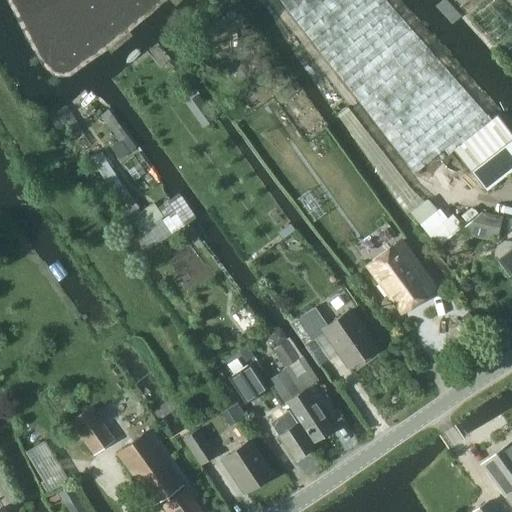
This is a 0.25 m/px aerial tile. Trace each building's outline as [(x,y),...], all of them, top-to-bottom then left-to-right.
[(450,152),(455,148),(487,188),(511,168),(511,135),(496,115),(491,119),(412,29),(386,0),(280,0),(415,172),(447,148),(450,152)] [(215,119),(205,105),(193,114),(203,127),(215,119)] [(144,249),(193,216),(176,191),(156,205),(152,199),(135,211),(144,225),(133,232),(144,249)] [(499,213),(481,209),(460,225),(459,230),(494,237),(499,213)] [(427,287),(431,284),(401,241),(369,264),(402,310),(429,290),(427,287)] [(511,276),(511,241),(511,242),(504,241),(496,247),(495,255),(511,276)] [(306,331),(300,335),(306,344),(326,331),(349,365),(352,363),(355,366),(372,354),(370,351),(375,347),(349,309),(327,324),(315,306),(297,318),(306,331)] [(297,354),(285,337),(271,347),(283,364),(297,354)] [(250,363),(230,377),(246,401),(256,394),(266,388),(250,363)] [(284,371),(271,379),(271,380),(286,402),(287,401),(313,441),(332,428),(306,388),(299,393),(284,371)] [(115,438),(91,404),(69,419),(93,453),(115,438)] [(289,409),(270,421),(278,435),(294,458),(313,446),(297,422),(289,409)] [(184,437),(200,463),(216,453),(200,427),(184,437)] [(182,483),(145,430),(116,450),(154,503),(182,483)] [(244,492),(271,474),(249,440),(222,458),(244,492)] [(511,442),(484,463),(511,501),(511,442)] [(167,511),(202,511),(186,489),(162,505),(167,511)] [(499,511),(491,500),(474,511),(499,511)]
